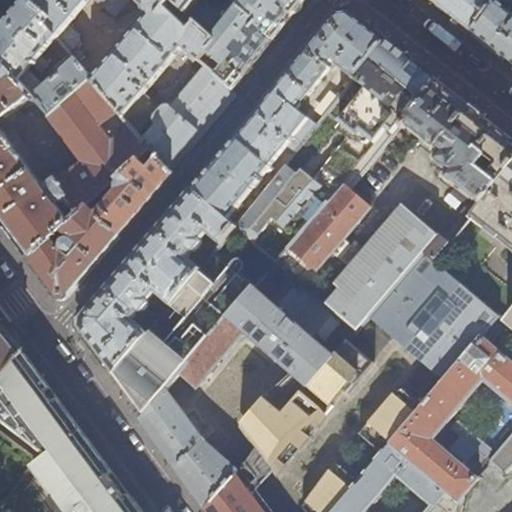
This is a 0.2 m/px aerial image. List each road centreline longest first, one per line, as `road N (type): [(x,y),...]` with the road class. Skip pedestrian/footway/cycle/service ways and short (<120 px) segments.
road 1 (tertiary): [(0,281),(171,511)]
road 2 (residential): [(511,99),(384,0)]
